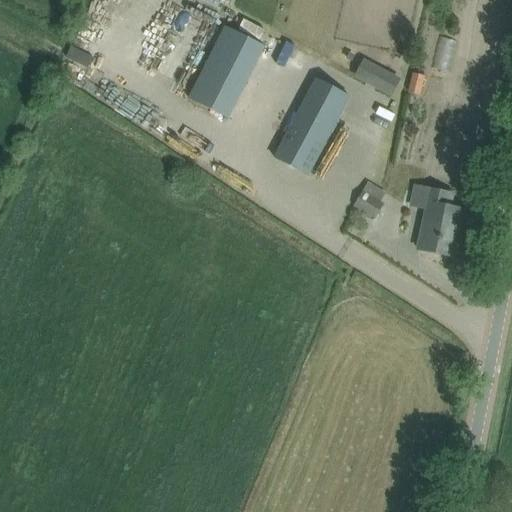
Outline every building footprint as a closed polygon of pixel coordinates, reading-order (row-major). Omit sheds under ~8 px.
[(225,27),(188,99),(228,120),(265,47),(225,27)] [(364,60),(355,76),(391,95),(399,79),(364,60)] [(420,96),(425,77),(412,74),(408,93),(420,96)] [(274,157),(309,175),(350,97),(315,79),(274,157)] [(199,155),(202,171),(216,168),(213,152),(199,155)] [(364,189),(354,206),(374,219),(384,204),(381,201),(386,193),(368,183),(364,189)] [(417,250),(430,252),(449,256),(455,229),(459,229),(463,210),(450,207),(452,195),(416,187),(412,205),(426,209),(417,250)]
